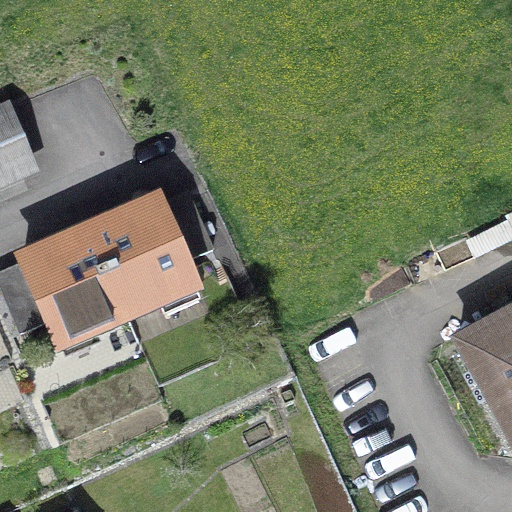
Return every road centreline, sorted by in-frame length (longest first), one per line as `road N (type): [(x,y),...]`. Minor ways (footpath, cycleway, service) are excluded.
road 1 (unknown): [(511,478),(498,483),(465,473),(437,442),(409,397),(408,353),(420,324),(443,302),(511,269)]
road 2 (residential): [(0,222),(115,172)]
